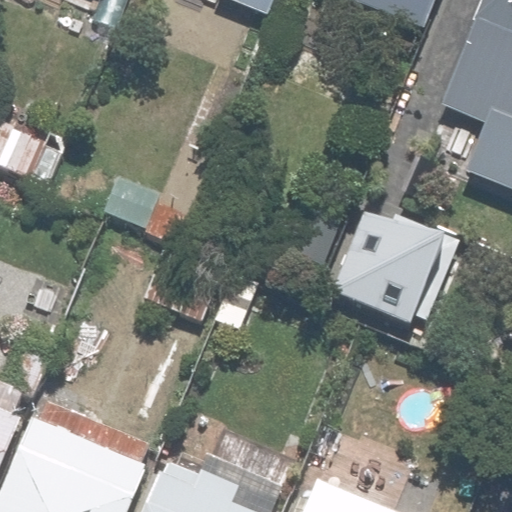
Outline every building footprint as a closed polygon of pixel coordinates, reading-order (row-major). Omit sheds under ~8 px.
[(268,0),(211,0),(211,1),(258,23),(268,0)] [(423,53),(443,0),(322,0),(317,13),(423,53)] [(511,0),(478,0),(437,110),(478,126),(457,182),(511,202),(511,0)] [(148,258),(126,306),(193,336),(215,287),(148,258)] [(134,511),(159,459),(42,406),(0,497),(0,511),(134,511)] [(0,479),(23,430),(0,419),(0,479)] [(161,463),(140,511),(231,511),(229,511),(237,493),(161,463)] [(372,511),(315,489),(306,511),(372,511)]
